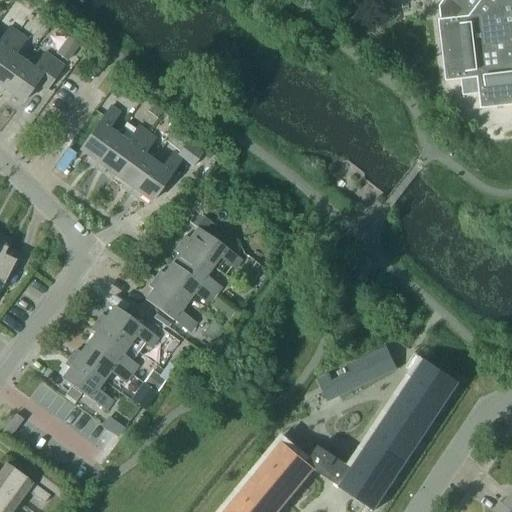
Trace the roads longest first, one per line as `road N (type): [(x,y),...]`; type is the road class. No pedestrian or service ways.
road 1 (residential): [(0,372),(80,251),(0,155)]
road 2 (residential): [(511,392),(477,421),(415,511)]
